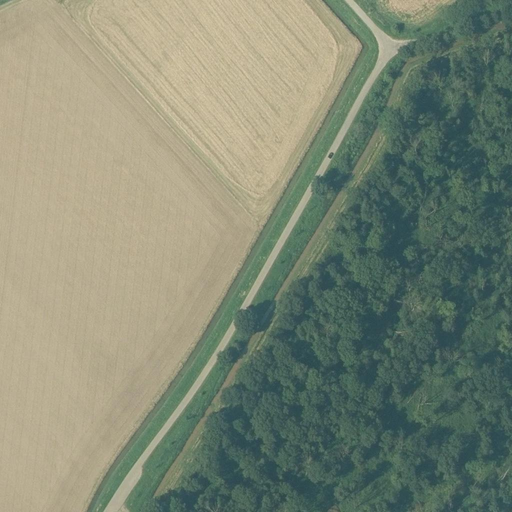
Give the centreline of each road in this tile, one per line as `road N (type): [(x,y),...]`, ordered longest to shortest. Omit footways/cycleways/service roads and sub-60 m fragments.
road 1 (unclassified): [(106,511),(234,329),(389,53)]
road 2 (unclassified): [(511,10),(389,53)]
